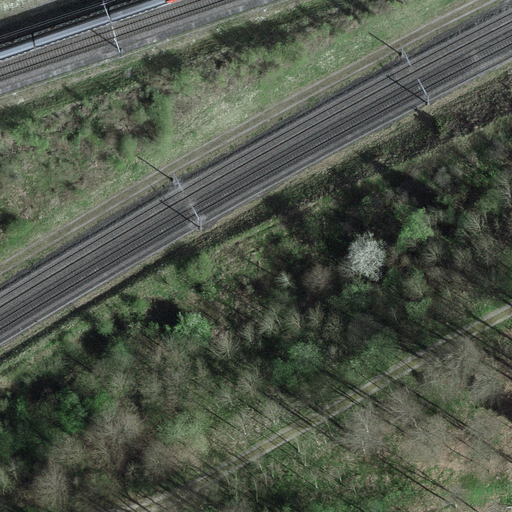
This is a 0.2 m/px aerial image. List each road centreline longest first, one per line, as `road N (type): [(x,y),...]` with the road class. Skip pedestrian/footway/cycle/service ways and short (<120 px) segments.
road 1 (track): [(489,0),(0,271)]
road 2 (track): [(136,511),(156,510),(511,318)]
road 3 (track): [(0,107),(312,0)]
